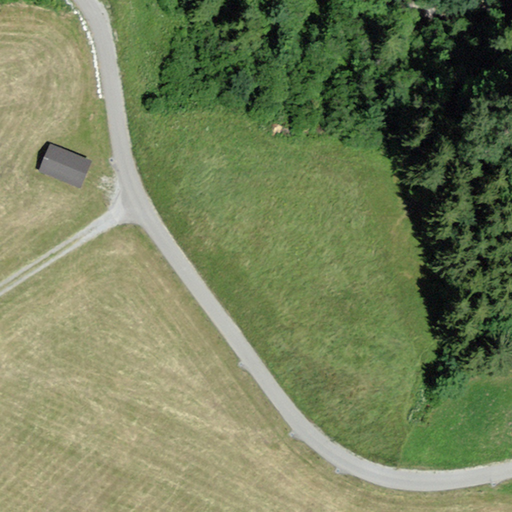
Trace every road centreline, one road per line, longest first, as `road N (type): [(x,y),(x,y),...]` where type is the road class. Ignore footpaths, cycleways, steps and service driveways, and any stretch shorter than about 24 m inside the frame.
road 1 (unclassified): [(511,472),(464,484),(360,473),(283,408),(132,189),(104,33),(86,0)]
road 2 (track): [(162,232),(129,220),(107,224),(0,295)]
